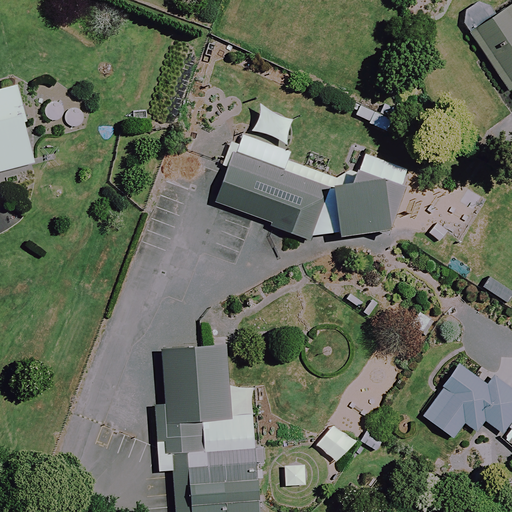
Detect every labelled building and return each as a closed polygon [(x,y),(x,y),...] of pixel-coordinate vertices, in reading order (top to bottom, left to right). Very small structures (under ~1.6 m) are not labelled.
[(511,5),(486,23),(480,13),(464,24),(509,93),(511,91),(511,5)] [(0,174),(38,166),(20,86),(0,90),(0,174)] [(365,155),(356,179),(346,176),(342,187),(332,187),(243,154),(241,160),(236,158),(218,205),(302,237),(385,233),(408,171),(365,155)] [(435,323),(422,313),(411,327),(424,337),(435,323)] [(231,352),(157,357),(164,477),(186,475),(188,511),(271,511),(263,387),(233,389),(231,352)] [(511,392),(492,379),(487,386),(459,367),(424,419),(454,439),(464,424),(478,433),(485,422),(502,434),(500,438),(511,446),(511,392)] [(384,440),(367,430),(359,444),(376,453),(384,440)] [(392,485),(376,477),(369,492),(384,500),(392,485)]
